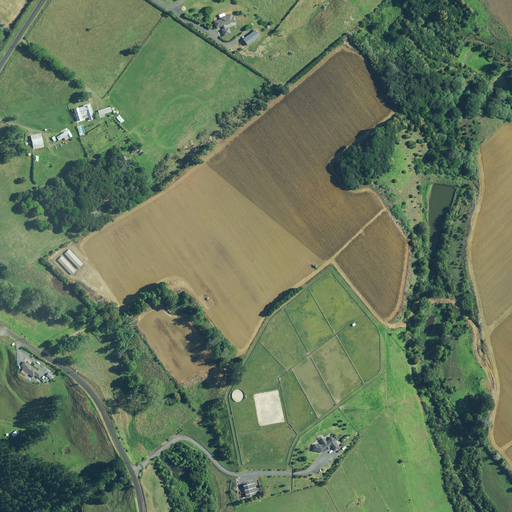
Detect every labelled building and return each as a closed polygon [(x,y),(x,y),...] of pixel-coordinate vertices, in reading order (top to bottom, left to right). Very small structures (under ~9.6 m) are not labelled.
[(236,21),(233,13),(219,18),(220,19),(214,22),(216,28),(222,26),(223,29),(221,30),(223,36),(230,34),(228,28),(226,28),(225,25),(236,21)] [(259,36),(254,30),(243,39),(245,42),(242,43),(245,47),(259,36)] [(90,109),(89,105),(73,110),(76,117),(81,115),(80,113),(90,109)] [(72,137),(68,128),(60,132),(61,134),(56,137),(58,141),(64,138),(65,140),(72,137)] [(44,147),(40,133),(30,136),(33,150),(44,147)] [(82,264),(70,249),(65,254),(77,268),(82,264)] [(75,271),(62,256),(58,260),(70,275),(75,271)] [(32,362),(26,357),(20,366),(22,368),(21,370),(33,378),(34,375),(39,378),(42,373),(30,365),(32,362)] [(312,451),(321,452),(325,449),(326,450),(330,448),(329,446),(330,446),(334,451),(339,448),(335,441),(335,439),(333,438),(329,437),(328,440),(326,442),(324,438),(320,441),(322,445),(316,444),(316,445),(313,444),(312,451)] [(258,494),(254,481),(242,484),(246,497),(258,494)]
